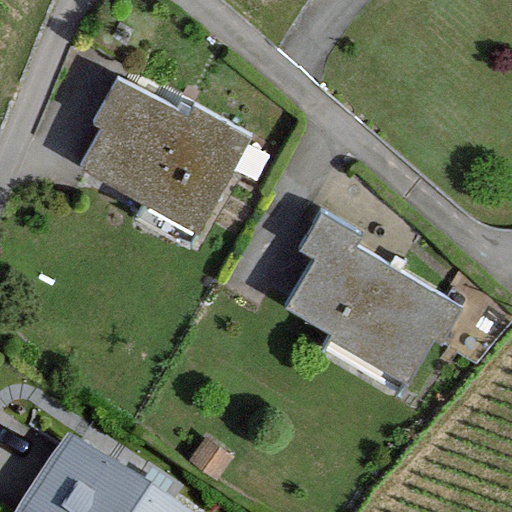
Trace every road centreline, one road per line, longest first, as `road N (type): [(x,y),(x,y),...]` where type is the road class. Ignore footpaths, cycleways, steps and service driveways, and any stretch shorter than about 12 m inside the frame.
road 1 (residential): [(159,0),(280,87),(510,285)]
road 2 (residential): [(0,158),(50,22),(67,0)]
